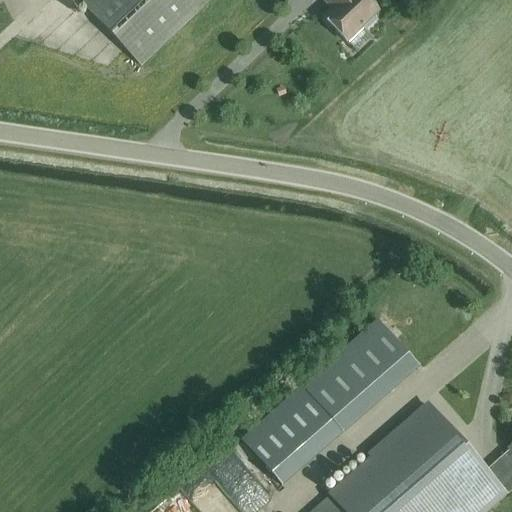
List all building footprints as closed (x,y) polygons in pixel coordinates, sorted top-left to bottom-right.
[(139,66),(208,0),(86,0),(81,6),(139,66)] [(321,0),(331,10),(322,18),(345,43),(361,28),(366,28),(373,22),(373,17),(377,13),(365,0),(321,0)] [(302,390),(341,434),(409,375),(416,369),(376,323),(305,385),(301,389),(302,390)] [(282,488),(342,435),(341,434),(302,390),(242,443),(282,488)] [(430,409),(329,498),(312,511),(470,511),(497,489),(504,497),(511,490),(511,477),(511,475),(511,446),(508,450),(509,451),(485,473),(430,409)] [(244,511),(249,511),(269,497),(228,442),(205,459),(244,511)] [(184,489),(205,511),(243,511),(204,470),(184,489)] [(180,511),(196,511),(191,502),(179,508),(180,511)]
